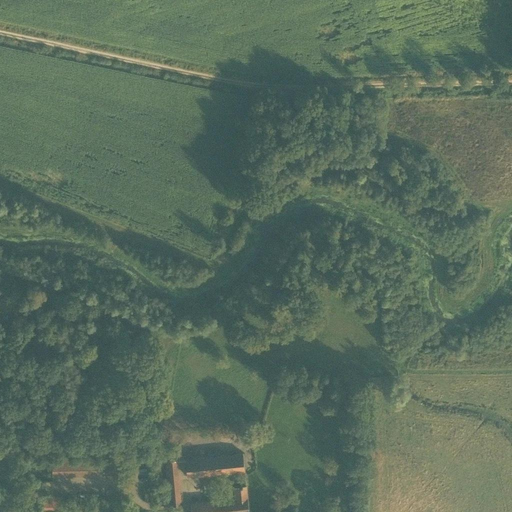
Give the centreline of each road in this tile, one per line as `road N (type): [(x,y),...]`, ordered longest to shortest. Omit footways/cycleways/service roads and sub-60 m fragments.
road 1 (track): [(0,32),(255,86),(511,83)]
road 2 (unclassified): [(17,511),(20,437),(29,430),(116,430)]
